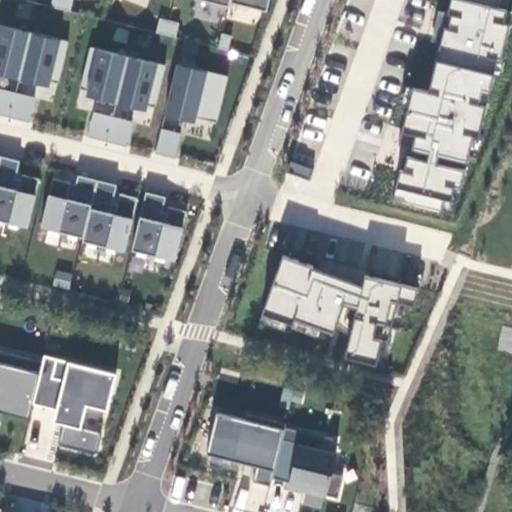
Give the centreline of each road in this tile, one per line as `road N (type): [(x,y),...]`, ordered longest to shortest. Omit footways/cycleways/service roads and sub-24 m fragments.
road 1 (residential): [(245,196),(136,503)]
road 2 (residential): [(0,138),(245,196)]
road 3 (residential): [(390,0),(315,212)]
road 4 (residential): [(316,0),(245,196)]
road 5 (residential): [(136,503),(0,466)]
